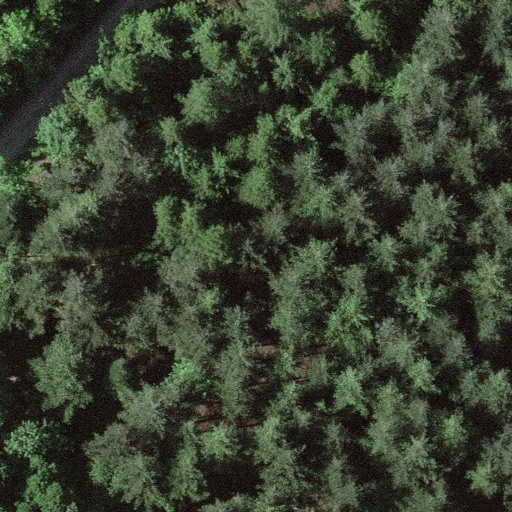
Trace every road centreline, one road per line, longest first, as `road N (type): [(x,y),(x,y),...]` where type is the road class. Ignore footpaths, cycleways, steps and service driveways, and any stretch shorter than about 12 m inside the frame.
road 1 (track): [(0,143),(135,0)]
road 2 (track): [(0,384),(90,511)]
